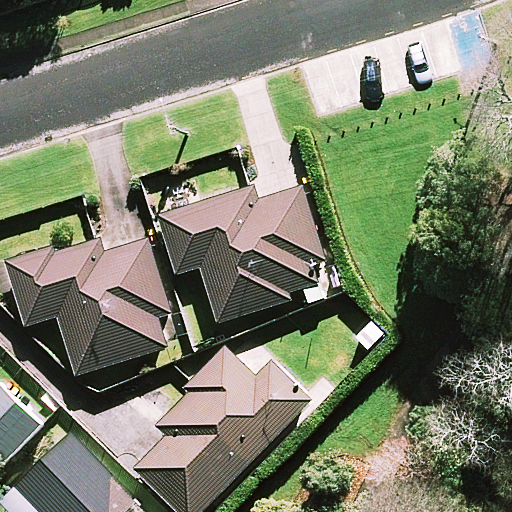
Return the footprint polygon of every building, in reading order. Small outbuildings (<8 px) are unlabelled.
[(224,325),(297,300),(295,295),(325,285),(319,270),(334,265),(308,189),(260,205),(255,188),(161,220),(181,276),(204,268),(224,325)] [(106,256),(101,239),(12,264),(30,327),(66,317),(82,376),(183,347),(153,242),(106,256)] [(261,380),(229,349),(189,389),(196,395),(163,429),(172,438),(140,471),(182,511),(208,511),(315,403),(276,365),(261,380)] [(45,429),(3,387),(0,390),(0,464),(4,469),(45,429)] [(148,511),(115,479),(82,511),(148,511)]
